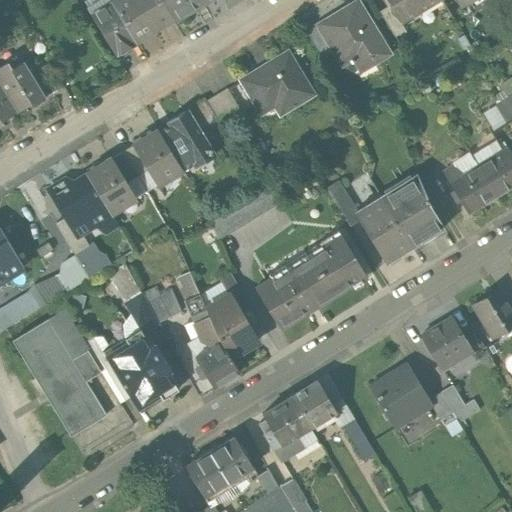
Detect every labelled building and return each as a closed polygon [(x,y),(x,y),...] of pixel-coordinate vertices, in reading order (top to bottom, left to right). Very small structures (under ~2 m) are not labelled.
[(161,0),(113,0),(111,2),(136,43),(174,21),(161,0)] [(161,0),(174,21),(207,0),(161,0)] [(358,0),(322,22),(317,25),(332,50),(331,51),(341,67),(356,57),(371,66),(391,54),(358,0)] [(386,0),(392,9),(401,24),(420,12),(417,8),(430,0),(386,0)] [(136,43),(111,2),(91,14),(116,56),(136,43)] [(401,24),(392,9),(381,15),(394,37),(405,31),(401,24)] [(332,50),(317,25),(322,22),(321,21),(305,30),(321,57),(331,51),(332,50)] [(288,52),(241,81),(256,106),(270,98),(280,115),(314,95),(288,52)] [(11,69),(7,62),(0,66),(0,86),(16,113),(30,104),(32,107),(46,98),(24,61),(11,69)] [(63,87),(49,63),(38,69),(53,94),(63,87)] [(16,113),(0,86),(0,125),(3,124),(2,121),(16,113)] [(227,89),(206,102),(217,119),(221,125),(242,113),(227,89)] [(511,120),(511,106),(507,98),(495,105),(507,124),(511,120)] [(205,99),(184,112),(185,114),(187,114),(197,131),(217,119),(206,102),(205,99)] [(197,131),(187,114),(185,114),(170,123),(173,127),(160,134),(179,164),(181,168),(191,162),(196,164),(209,156),(211,148),(208,142),(203,140),(197,131)] [(158,131),(133,146),(153,180),(179,164),(160,134),(158,131)] [(153,180),(133,146),(122,152),(143,186),(153,180)] [(511,154),(508,148),(478,166),(497,197),(511,187),(511,154)] [(143,186),(122,152),(112,159),(136,198),(146,192),(143,186)] [(136,198),(112,159),(86,174),(110,214),(112,213),(108,207),(130,193),(134,199),(136,198)] [(478,166),(461,177),(454,165),(443,172),(469,214),(497,197),(478,166)] [(120,229),(86,174),(68,185),(64,179),(48,188),(55,199),(70,206),(65,217),(77,236),(81,233),(84,239),(96,233),(106,238),(120,229)] [(416,178),(383,198),(382,195),(380,196),(412,248),(423,241),(424,242),(434,236),(433,235),(444,229),(431,207),(421,185),(417,174),(415,175),(416,178)] [(444,199),(432,179),(421,185),(431,207),(444,199)] [(338,181),(326,189),(349,226),(359,219),(354,212),(356,211),(338,181)] [(266,183),(208,218),(218,240),(279,203),(266,183)] [(380,198),(357,212),(356,211),(354,212),(359,219),(386,264),(412,248),(380,196),(379,197),(380,198)] [(0,282),(24,268),(0,228),(0,282)] [(322,249),(271,280),(270,278),(255,288),(280,329),(366,276),(340,235),(321,247),(322,249)] [(199,295),(189,271),(179,276),(184,287),(181,288),(186,300),(199,295)] [(63,272),(0,307),(0,326),(3,331),(74,292),(63,272)] [(249,305),(230,275),(220,281),(229,296),(230,296),(239,311),(249,305)] [(511,309),(499,289),(472,305),(492,338),(511,326),(511,309)] [(158,296),(145,302),(157,324),(158,323),(181,312),(171,291),(158,297),(158,296)] [(145,302),(142,296),(142,294),(125,304),(140,330),(140,329),(143,334),(145,333),(153,347),(156,345),(166,338),(158,323),(157,324),(145,302)] [(206,310),(199,295),(186,300),(184,301),(200,338),(189,345),(192,350),(191,351),(200,367),(195,370),(200,379),(206,376),(213,388),(238,373),(230,359),(220,342),(206,310)] [(229,296),(206,310),(220,342),(230,359),(257,342),(239,311),(230,296),(229,296)] [(452,317),(420,335),(440,368),(456,358),(453,353),(468,344),(452,317)] [(72,360),(47,319),(13,340),(82,452),(131,421),(88,351),(72,360)] [(153,347),(145,333),(143,334),(140,329),(140,330),(125,339),(128,344),(106,358),(137,409),(159,395),(162,400),(178,391),(175,385),(176,385),(168,371),(171,369),(156,345),(153,347)] [(407,363),(369,386),(394,428),(395,427),(394,425),(415,411),(417,414),(432,405),(430,401),(407,363)] [(317,381),(291,396),(311,428),(336,412),(317,381)] [(453,386),(441,393),(442,394),(453,412),(464,405),(453,386)] [(442,394),(430,401),(432,405),(441,419),(453,412),(442,394)] [(291,396),(262,414),(269,425),(264,428),(266,432),(265,433),(282,462),(317,440),(311,428),(291,396)] [(354,419),(343,425),(354,444),(365,438),(354,419)] [(235,437),(222,445),(221,443),(209,450),(229,482),(253,467),(235,437)] [(209,450),(197,458),(198,459),(186,467),(204,497),(229,482),(209,450)] [(268,470),(257,477),(268,495),(279,488),(268,470)] [(292,480),(280,487),(294,509),(306,502),(292,480)]
